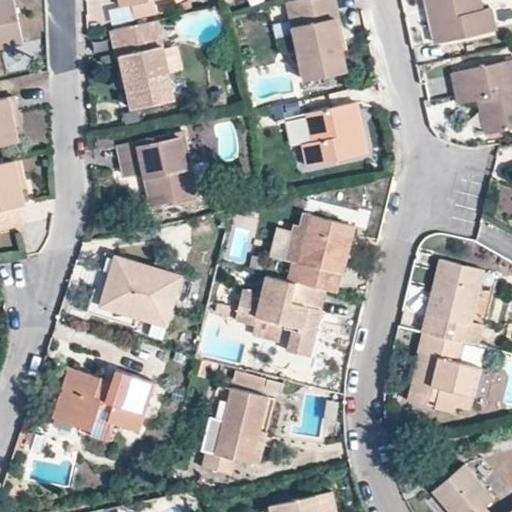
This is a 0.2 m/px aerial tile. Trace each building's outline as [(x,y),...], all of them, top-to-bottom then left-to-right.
[(0,0),(0,46),(22,42),(13,0),(0,0)] [(154,9),(152,0),(143,0),(130,3),(132,14),(154,9)] [(335,0),(288,0),(307,79),(346,71),(334,17),(339,16),(335,0)] [(428,0),(437,42),(496,30),(492,7),(483,9),(481,0),(428,0)] [(154,20),(109,29),(116,55),(119,53),(131,108),(171,99),(154,20)] [(481,102),(489,135),(511,130),(511,61),(452,73),(459,106),(481,102)] [(0,142),(24,137),(19,110),(22,109),(18,94),(0,97),(0,142)] [(309,163),(367,151),(357,100),(308,110),(313,137),(304,139),(309,163)] [(153,205),(196,195),(182,131),(118,144),(125,176),(146,171),(153,205)] [(28,202),(22,174),(27,173),(23,158),(0,163),(0,232),(29,226),(24,203),(28,202)] [(292,261),(288,280),(324,289),(335,292),(352,225),(311,215),(307,229),(298,262),(292,261)] [(292,261),(298,262),(307,229),(295,226),(286,259),(292,261)] [(100,304),(164,324),(179,274),(115,256),(100,304)] [(422,331),(466,341),(483,269),(440,258),(422,331)] [(308,356),(324,289),(288,280),(265,275),(260,292),(243,287),(233,319),(253,324),(256,314),(282,321),(293,324),(287,350),(308,356)] [(229,308),(215,304),(213,314),(226,317),(229,308)] [(278,337),(282,321),(256,314),(253,324),(251,331),(278,337)] [(461,360),(466,341),(422,331),(418,350),(420,351),(411,389),(429,394),(432,384),(439,386),(434,407),(453,411),(456,403),(471,406),(481,366),(461,360)] [(93,397),(99,377),(68,367),(55,406),(94,418),(97,407),(100,399),(93,397)] [(115,369),(111,380),(105,400),(111,403),(109,410),(106,421),(137,431),(152,381),(115,369)] [(237,372),(233,386),(267,396),(271,381),(237,372)] [(105,400),(111,380),(99,377),(93,397),(100,399),(97,407),(109,410),(111,403),(105,400)] [(235,459),(249,463),(258,430),(267,397),(232,388),(215,454),(205,452),(201,466),(231,474),(235,459)] [(94,418),(55,406),(52,417),(91,430),(94,418)] [(258,430),(249,463),(259,465),(267,433),(258,430)] [(491,511),(485,505),(493,498),(464,463),(433,489),(452,511),(491,511)] [(335,511),(330,489),(270,504),(272,511),(335,511)]
